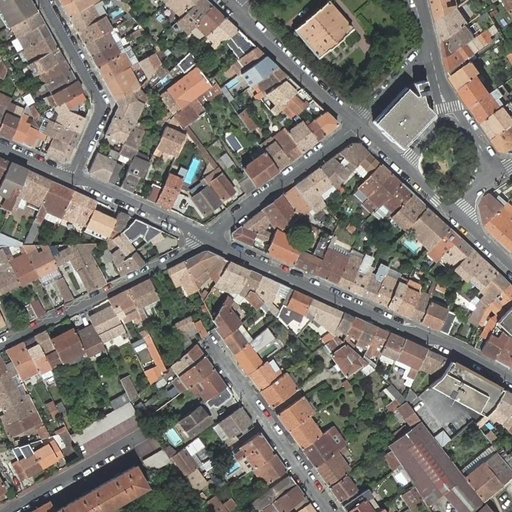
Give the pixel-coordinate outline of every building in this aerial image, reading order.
[(0,0),(0,4),(11,24),(36,10),(30,0),(0,0)] [(71,0),(62,5),(69,18),(94,4),(91,0),(71,0)] [(109,0),(117,9),(123,6),(117,0),(109,0)] [(167,0),(165,3),(180,18),(196,0),(167,0)] [(212,6),(205,0),(196,0),(180,18),(176,22),(188,33),(194,25),(212,6)] [(328,0),(327,0),(293,29),(294,30),(292,32),(292,33),(293,35),(295,35),(297,34),(318,59),(353,29),(328,0)] [(430,0),(436,23),(457,8),(455,0),(454,0),(430,0)] [(511,0),(503,0),(511,14),(511,0)] [(69,18),(76,31),(105,15),(106,15),(100,5),(102,4),(101,1),(100,1),(94,4),(69,18)] [(128,20),(133,17),(128,11),(123,6),(117,9),(128,20)] [(212,6),(194,25),(206,36),(224,18),(212,6)] [(436,23),(441,43),(467,25),(469,23),(461,11),(460,11),(457,8),(436,23)] [(483,19),(489,14),(486,9),(480,14),(483,19)] [(11,24),(10,25),(17,37),(43,22),(36,10),(11,24)] [(76,31),(84,44),(112,29),(105,15),(76,31)] [(238,30),(224,18),(206,36),(213,43),(211,45),(214,48),(224,41),(238,30)] [(43,22),(17,37),(24,49),(25,48),(50,34),(43,22)] [(476,38),(445,59),(448,72),(451,77),(467,66),(465,64),(462,66),(460,63),(492,40),(490,36),(499,30),(495,24),(476,38)] [(441,43),(445,59),(476,38),(467,25),(441,43)] [(84,44),(91,56),(115,42),(111,35),(118,31),(115,27),(112,29),(84,44)] [(231,52),(236,60),(256,47),(248,40),(246,37),(238,30),(224,41),(229,49),(231,52)] [(25,48),(32,61),(33,61),(57,47),(50,34),(25,48)] [(145,34),(128,43),(129,46),(131,49),(148,39),(145,34)] [(91,56),(97,68),(122,54),(131,49),(129,46),(123,49),(118,41),(115,42),(91,56)] [(30,72),(32,76),(39,72),(63,58),(57,47),(33,61),(37,68),(30,72)] [(236,60),(230,65),(232,67),(238,75),(240,74),(245,70),(265,56),(256,47),(236,60)] [(177,64),(183,72),(197,62),(190,52),(177,64)] [(155,53),(139,61),(140,64),(148,78),(154,71),(161,64),(155,53)] [(97,68),(104,81),(129,67),(122,54),(97,68)] [(245,70),(240,74),(249,86),(252,84),(277,66),(265,56),(245,70)] [(7,58),(2,61),(7,70),(10,75),(15,71),(7,58)] [(39,72),(45,83),(69,69),(63,58),(39,72)] [(129,67),(131,70),(140,64),(139,61),(129,67)] [(161,64),(154,71),(162,79),(168,73),(169,72),(161,64)] [(288,77),(277,66),(252,84),(258,93),(253,96),(257,100),(260,98),(288,77)] [(129,67),(104,81),(115,101),(132,91),(139,87),(140,87),(131,70),(129,67)] [(196,69),(168,89),(181,107),(209,87),(215,82),(212,77),(208,80),(198,67),(196,69)] [(51,94),(76,81),(69,69),(45,83),(51,94)] [(461,91),(461,92),(474,82),(472,79),(473,79),(470,74),(456,84),(461,91)] [(461,92),(472,108),(490,95),(477,76),(472,79),(474,82),(461,92)] [(300,88),(288,77),(260,98),(263,102),(269,97),(270,97),(277,103),(270,111),(273,115),(280,109),(283,106),(281,104),(300,88)] [(154,87),(146,80),(140,87),(139,87),(145,95),(154,87)] [(414,95),(405,87),(373,122),(400,148),(433,113),(424,105),(421,94),(427,92),(424,80),(413,83),(416,95),(414,95)] [(47,96),(53,107),(57,104),(82,91),(76,81),(51,94),(47,96)] [(221,89),(220,89),(216,83),(196,98),(201,105),(221,89)] [(113,116),(131,124),(133,125),(143,104),(145,95),(139,87),(132,91),(115,101),(118,106),(113,116)] [(472,108),(482,124),(501,110),(503,108),(505,107),(500,101),(499,102),(498,100),(506,94),(501,87),(490,95),(472,108)] [(312,99),(300,88),(281,104),(283,106),(280,109),(287,115),(291,119),(292,117),(296,114),(303,107),(312,99)] [(166,121),(169,117),(181,107),(168,89),(160,95),(172,111),(163,117),(166,121)] [(54,122),(79,133),(85,118),(68,111),(67,109),(86,99),(82,91),(57,104),(53,107),(51,108),(53,111),(55,110),(57,114),(54,122)] [(26,94),(22,96),(24,100),(26,104),(28,107),(32,105),(26,94)] [(176,112),(173,116),(179,124),(182,128),(185,125),(205,111),(201,105),(196,98),(181,108),(181,109),(176,112)] [(325,111),(312,99),(303,107),(313,119),(316,123),(323,134),(338,123),(325,111)] [(20,109),(9,104),(0,123),(0,133),(11,138),(26,104),(24,100),(20,109)] [(0,123),(9,104),(6,102),(4,107),(0,105),(0,123)] [(482,124),(492,140),(511,127),(511,125),(511,102),(505,107),(503,108),(501,110),(482,124)] [(26,104),(11,138),(23,143),(30,125),(25,123),(30,111),(28,107),(26,104)] [(32,105),(28,107),(30,111),(34,118),(38,116),(32,105)] [(68,111),(76,114),(76,112),(77,109),(77,106),(76,105),(67,109),(68,111)] [(234,109),(238,114),(244,110),(239,105),(234,109)] [(313,119),(303,107),(296,114),(305,125),(313,119)] [(244,110),(238,114),(249,131),(255,127),(244,110)] [(305,125),(296,114),(292,117),(297,124),(287,132),(302,152),(316,141),(307,129),(305,125)] [(287,115),(279,122),(283,126),(291,119),(287,115)] [(105,136),(123,143),(131,124),(113,116),(105,136)] [(176,156),(186,134),(183,129),(180,133),(174,130),(179,124),(173,116),(171,119),(165,126),(162,133),(160,137),(153,153),(159,156),(162,150),(176,156)] [(30,125),(23,143),(31,147),(35,137),(44,141),(45,139),(47,135),(38,131),(40,128),(34,118),(30,125)] [(45,130),(40,128),(38,131),(47,135),(72,147),(79,133),(54,122),(49,120),(45,130)] [(316,141),(323,134),(316,123),(307,129),(316,141)] [(133,158),(135,153),(143,135),(145,130),(134,126),(133,125),(131,124),(123,143),(119,151),(133,158)] [(186,134),(197,147),(205,157),(208,155),(185,125),(182,128),(183,129),(186,134)] [(499,151),(507,153),(511,149),(511,128),(511,127),(492,140),(499,151)] [(302,152),(287,132),(284,129),(281,131),(279,131),(276,134),(275,135),(272,138),(290,161),(302,152)] [(72,147),(47,135),(45,139),(55,143),(49,156),(65,162),(66,162),(72,147)] [(272,138),(271,137),(259,145),(261,148),(277,170),(290,161),(272,138)] [(351,143),(339,152),(352,165),(355,167),(358,163),(364,169),(370,174),(380,163),(375,158),(368,152),(359,143),(351,143)] [(255,187),(277,170),(261,148),(250,156),(254,160),(242,168),(248,176),(255,187)] [(339,152),(319,167),(335,188),(338,185),(352,170),(350,168),(352,165),(339,152)] [(120,187),(132,192),(140,175),(147,158),(135,153),(133,158),(131,162),(120,187)] [(96,154),(94,159),(104,164),(106,158),(96,154)] [(88,173),(106,181),(114,162),(117,157),(113,155),(112,158),(113,158),(111,161),(106,158),(104,164),(94,159),(88,172),(88,173)] [(208,155),(205,157),(214,169),(203,178),(207,184),(209,183),(222,200),(234,191),(208,155)] [(0,181),(9,162),(0,157),(0,181)] [(0,193),(5,196),(1,207),(9,211),(11,207),(27,170),(9,162),(0,181),(0,193)] [(106,181),(113,184),(122,165),(114,162),(106,181)] [(355,167),(353,168),(365,180),(370,174),(364,169),(358,163),(355,167)] [(357,188),(368,197),(391,173),(380,163),(370,174),(357,188)] [(335,188),(319,167),(306,177),(322,200),(336,189),(335,188)] [(50,181),(27,170),(11,207),(14,209),(16,205),(22,207),(26,199),(29,193),(36,196),(33,203),(39,205),(50,181)] [(155,203),(169,209),(177,191),(184,176),(180,175),(178,179),(171,176),(174,171),(170,170),(162,188),(155,203)] [(391,173),(368,197),(378,207),(382,204),(401,183),(391,173)] [(238,183),(246,194),(255,187),(248,176),(238,183)] [(322,200),(306,177),(288,190),(306,212),(322,200)] [(207,184),(203,178),(200,180),(202,183),(203,184),(196,190),(195,191),(191,198),(203,214),(220,201),(207,184)] [(57,216),(61,218),(63,213),(73,191),(50,181),(39,205),(34,219),(39,222),(41,217),(44,210),(57,216)] [(393,214),(412,193),(401,183),(382,204),(393,214)] [(145,199),(155,203),(162,188),(152,184),(145,199)] [(338,185),(335,188),(336,189),(339,194),(343,189),(338,185)] [(306,212),(288,190),(282,194),(299,215),(301,220),(308,229),(308,228),(309,225),(308,222),(307,223),(302,215),(306,212)] [(96,201),(73,191),(63,213),(66,214),(68,210),(78,214),(76,219),(86,223),(92,210),(96,201)] [(395,217),(407,228),(408,227),(427,207),(412,193),(393,214),(390,217),(392,220),(395,217)] [(504,207),(490,193),(483,198),(480,205),(485,227),(504,207)] [(282,194),(261,210),(270,224),(275,231),(276,230),(277,231),(285,226),(286,228),(291,225),(290,222),(296,218),(298,221),(299,222),(301,220),(299,215),(282,194)] [(368,197),(361,204),(371,214),(378,207),(368,197)] [(408,227),(430,248),(449,228),(427,207),(408,227)] [(511,214),(504,207),(485,227),(495,237),(511,218),(511,214)] [(57,216),(44,210),(41,217),(54,222),(57,216)] [(86,223),(85,226),(101,233),(99,238),(106,241),(109,234),(114,221),(92,210),(86,223)] [(261,210),(240,225),(271,239),(273,235),(268,232),(264,230),(270,224),(261,210)] [(128,216),(119,212),(114,221),(109,234),(112,235),(113,234),(114,235),(116,231),(118,232),(125,225),(128,216)] [(511,218),(495,237),(511,252),(511,251),(511,218)] [(39,222),(34,219),(29,229),(23,243),(23,245),(29,245),(39,222)] [(133,224),(121,232),(114,237),(112,235),(109,234),(106,241),(105,244),(107,249),(115,244),(121,251),(116,255),(112,250),(109,252),(112,258),(116,266),(135,250),(130,243),(140,235),(144,237),(143,238),(146,243),(162,231),(155,228),(135,219),(133,224)] [(363,223),(357,228),(361,231),(362,232),(366,234),(368,235),(371,232),(363,223)] [(351,224),(346,229),(351,233),(356,228),(351,224)] [(271,239),(240,225),(231,232),(232,238),(249,246),(253,239),(259,242),(260,239),(269,243),(271,239)] [(101,233),(85,226),(82,231),(99,238),(101,233)] [(430,248),(440,258),(459,237),(449,228),(430,248)] [(291,264),(298,249),(301,244),(277,231),(276,230),(275,231),(273,235),(271,239),(269,243),(265,252),(291,264)] [(23,243),(0,233),(0,245),(6,245),(22,246),(23,245),(23,243)] [(159,236),(152,241),(156,245),(162,240),(159,236)] [(331,237),(321,259),(315,275),(335,284),(348,257),(330,249),(335,239),(331,237)] [(453,269),(455,267),(472,249),(459,237),(440,258),(453,269)] [(301,244),(299,247),(309,252),(310,249),(307,248),(308,244),(302,241),(301,244)] [(87,292),(96,288),(74,244),(67,244),(68,247),(52,255),(57,266),(69,260),(75,271),(77,270),(87,292)] [(96,288),(105,283),(89,251),(86,244),(76,244),(74,244),(96,288)] [(105,244),(99,248),(105,261),(112,258),(109,252),(107,249),(105,244)] [(8,261),(12,258),(6,245),(0,245),(1,248),(8,261)] [(62,277),(57,266),(52,255),(46,245),(42,245),(44,249),(33,255),(31,250),(26,253),(38,276),(43,286),(54,280),(66,303),(74,299),(62,277)] [(0,272),(0,294),(20,285),(8,261),(1,248),(0,248),(0,265),(3,271),(0,272)] [(430,248),(426,252),(436,262),(440,258),(430,248)] [(315,275),(321,259),(298,249),(291,264),(315,275)] [(468,278),(484,260),(472,249),(455,267),(468,278)] [(131,270),(146,263),(135,250),(116,266),(117,269),(120,276),(131,270)] [(364,256),(352,250),(350,254),(361,260),(364,256)] [(20,285),(38,276),(26,253),(26,251),(12,258),(8,261),(20,285)] [(223,258),(207,251),(203,251),(183,261),(196,286),(209,275),(207,273),(223,258)] [(350,254),(348,257),(335,284),(348,289),(358,267),(361,260),(350,254)] [(228,260),(223,258),(207,273),(209,275),(215,282),(228,260)] [(215,282),(213,284),(228,292),(238,293),(242,286),(249,270),(228,260),(215,282)] [(470,281),(479,290),(497,272),(484,260),(468,278),(464,282),(467,285),(470,281)] [(196,286),(183,261),(167,269),(173,282),(174,285),(182,282),(187,293),(197,288),(196,286)] [(358,267),(348,289),(360,295),(370,273),(372,268),(368,266),(366,271),(358,267)] [(388,268),(385,275),(398,281),(401,274),(388,268)] [(261,275),(249,270),(242,286),(238,293),(244,297),(256,309),(260,305),(263,303),(257,296),(254,292),(261,275)] [(484,309),(508,283),(497,272),(479,290),(484,295),(475,306),(477,307),(467,320),(476,325),(477,323),(484,309)] [(360,295),(373,301),(383,279),(370,273),(360,295)] [(278,283),(261,275),(254,292),(257,296),(263,303),(268,307),(267,308),(276,316),(279,311),(270,303),(278,283)] [(373,301),(386,307),(398,283),(398,281),(385,275),(383,279),(373,301)] [(158,298),(149,278),(126,290),(141,320),(143,325),(148,322),(141,307),(158,298)] [(407,316),(420,322),(428,302),(434,289),(437,281),(434,279),(427,294),(418,291),(407,316)] [(394,310),(407,316),(418,291),(420,286),(407,281),(405,286),(394,310)] [(443,293),(446,286),(440,283),(437,281),(434,289),(443,293)] [(386,307),(394,310),(405,286),(398,283),(386,307)] [(473,347),(480,351),(495,322),(511,304),(511,286),(508,283),(484,309),(477,323),(481,325),(486,317),(491,309),(496,314),(494,317),(490,318),(480,335),(473,347)] [(282,285),(277,295),(284,298),(289,288),(282,285)] [(279,311),(276,316),(277,317),(287,328),(291,325),(294,321),(301,324),(304,315),(311,320),(314,317),(315,316),(306,310),(311,298),(289,288),(279,311)] [(141,320),(126,290),(114,296),(108,299),(111,305),(115,313),(121,309),(126,319),(133,316),(136,322),(141,320)] [(455,291),(451,300),(465,308),(469,303),(455,291)] [(228,292),(227,295),(231,299),(232,300),(238,293),(228,292)] [(244,297),(238,293),(232,300),(237,304),(244,297)] [(31,294),(26,297),(29,303),(30,304),(35,301),(31,294)] [(216,327),(214,328),(221,338),(234,327),(240,322),(232,312),(227,305),(231,299),(227,295),(212,320),(216,327)] [(333,308),(311,298),(306,310),(315,316),(314,317),(331,332),(321,339),(325,344),(336,336),(333,333),(335,328),(343,312),(333,308)] [(237,304),(232,300),(231,299),(227,305),(232,312),(238,306),(237,304)] [(35,301),(30,304),(37,317),(45,313),(38,300),(35,301)] [(420,322),(437,330),(446,310),(428,302),(420,322)] [(30,304),(21,308),(28,322),(37,317),(30,304)] [(480,351),(493,358),(507,337),(511,329),(511,328),(511,304),(495,322),(480,351)] [(115,313),(111,305),(88,317),(91,323),(101,342),(119,333),(123,339),(127,337),(115,313)] [(437,330),(447,334),(456,314),(446,310),(437,330)] [(353,317),(343,312),(335,328),(333,333),(336,336),(339,331),(346,333),(353,317)] [(189,316),(171,325),(185,353),(192,347),(187,336),(197,331),(189,316)] [(364,322),(353,317),(346,333),(350,335),(357,339),(364,322)] [(200,321),(194,324),(197,331),(201,339),(206,335),(207,334),(200,321)] [(376,327),(364,322),(357,339),(362,341),(369,344),(376,327)] [(84,352),(87,358),(88,361),(92,359),(88,350),(97,346),(102,344),(101,342),(91,323),(74,332),(84,352)] [(234,327),(221,338),(233,354),(248,344),(252,340),(248,334),(243,338),(234,327)] [(377,359),(378,356),(380,353),(389,332),(376,327),(369,344),(367,347),(363,354),(361,357),(373,368),(374,364),(369,359),(372,356),(377,359)] [(74,332),(72,328),(49,339),(55,350),(61,362),(63,366),(80,358),(81,360),(87,358),(84,352),(74,332)] [(156,366),(144,372),(150,384),(162,373),(161,371),(165,369),(145,328),(139,332),(156,366)] [(49,339),(45,330),(34,336),(44,356),(49,367),(61,362),(55,350),(49,339)] [(380,353),(395,359),(395,358),(404,340),(389,332),(380,353)] [(346,333),(342,341),(345,344),(352,349),(353,347),(347,341),(350,335),(346,333)] [(44,356),(34,336),(23,341),(38,372),(39,373),(49,367),(44,356)] [(336,336),(325,344),(332,354),(345,344),(342,341),(337,337),(336,336)] [(493,358),(507,366),(511,357),(511,339),(507,337),(493,358)] [(426,349),(404,340),(395,358),(412,366),(409,371),(407,375),(413,378),(417,369),(426,349)] [(38,372),(23,341),(6,350),(12,362),(15,368),(21,380),(25,378),(38,372)] [(353,347),(352,349),(361,357),(363,354),(367,347),(369,344),(362,341),(358,349),(353,347)] [(102,344),(97,346),(103,357),(107,355),(102,344)] [(178,376),(204,356),(195,344),(192,347),(185,353),(181,356),(174,363),(170,366),(173,369),(175,367),(178,372),(176,373),(178,376)] [(248,344),(233,354),(247,375),(262,363),(260,361),(248,344)] [(345,344),(332,354),(330,355),(336,362),(332,365),(336,371),(340,369),(345,376),(360,365),(362,367),(367,373),(373,368),(361,357),(352,349),(345,344)] [(449,360),(426,349),(417,369),(420,371),(421,368),(439,376),(440,374),(449,360)] [(174,363),(181,356),(177,352),(169,358),(174,363)] [(189,386),(213,369),(204,356),(178,376),(174,379),(182,391),(189,386)] [(4,365),(0,357),(0,374),(14,369),(15,368),(12,362),(4,365)] [(262,363),(247,375),(259,391),(282,375),(278,370),(273,373),(267,364),(271,361),(269,358),(262,363)] [(395,359),(393,364),(409,371),(412,366),(395,358),(395,359)] [(455,362),(449,360),(440,374),(439,376),(429,385),(432,387),(446,395),(471,408),(484,416),(487,413),(492,408),(503,389),(490,382),(480,377),(469,370),(462,366),(455,362)] [(271,361),(267,364),(273,373),(278,370),(271,361)] [(49,367),(39,373),(42,379),(53,374),(49,367)] [(14,369),(0,374),(0,394),(15,387),(10,377),(17,374),(14,369)] [(208,398),(225,386),(213,369),(189,386),(194,393),(197,391),(201,388),(208,398)] [(112,371),(108,373),(113,384),(117,382),(112,371)] [(282,375),(259,391),(271,407),(297,389),(285,373),(282,375)] [(127,376),(119,379),(127,396),(128,398),(130,401),(137,395),(127,376)] [(174,379),(170,382),(179,394),(182,391),(174,379)] [(341,383),(345,389),(350,385),(346,379),(341,383)] [(394,409),(396,408),(405,401),(404,399),(402,397),(390,384),(386,388),(395,399),(391,402),(385,406),(390,412),(393,410),(394,409)] [(230,396),(231,393),(225,386),(208,398),(204,401),(209,407),(212,405),(213,406),(217,406),(230,396)] [(0,394),(0,403),(4,411),(22,401),(21,398),(15,387),(0,394)] [(201,388),(197,391),(204,401),(208,398),(201,388)] [(404,399),(405,401),(407,404),(416,396),(408,389),(404,399)] [(511,404),(511,394),(503,389),(492,408),(487,413),(491,416),(492,418),(499,421),(501,422),(511,404)] [(126,394),(110,403),(113,410),(129,401),(130,401),(128,398),(127,396),(126,394)] [(302,396),(276,415),(288,431),(307,417),(313,412),(302,396)] [(5,414),(0,416),(0,418),(4,428),(10,424),(15,434),(33,425),(26,410),(34,406),(30,398),(22,401),(4,411),(5,414)] [(53,401),(46,405),(53,420),(60,416),(59,413),(55,405),(53,401)] [(80,429),(70,435),(77,447),(135,413),(134,411),(129,401),(113,410),(91,423),(80,429)] [(396,408),(394,409),(397,412),(399,411),(411,427),(419,420),(416,416),(407,404),(405,401),(396,408)] [(61,402),(55,405),(59,413),(60,416),(62,419),(68,416),(61,402)] [(511,404),(501,422),(506,429),(509,424),(511,419),(511,404)] [(200,408),(197,406),(177,421),(189,437),(210,421),(201,408),(200,408)] [(234,435),(251,423),(240,406),(217,422),(227,436),(223,438),(226,442),(235,436),(234,435)] [(394,409),(393,410),(405,426),(391,436),(394,440),(408,429),(411,427),(399,411),(397,412),(394,409)] [(483,417),(476,423),(478,427),(491,416),(487,413),(484,416),(483,417)] [(307,417),(288,431),(301,449),(320,435),(307,417)] [(408,429),(394,440),(387,445),(391,450),(397,460),(400,464),(414,485),(422,497),(427,506),(442,494),(457,511),(475,511),(485,504),(482,500),(463,476),(460,472),(459,471),(441,447),(438,444),(432,437),(419,420),(411,427),(408,429)] [(217,422),(214,425),(223,438),(227,436),(217,422)] [(10,424),(4,428),(8,438),(15,434),(10,424)] [(36,430),(41,439),(50,437),(44,425),(36,430)] [(320,435),(301,449),(314,468),(335,452),(344,445),(340,440),(332,447),(326,439),(334,432),(330,427),(320,435)] [(490,430),(485,435),(490,442),(496,438),(490,430)] [(244,455),(264,440),(258,432),(238,446),(241,449),(236,453),(237,455),(235,457),(237,460),(244,455)] [(340,440),(334,432),(326,439),(332,447),(340,440)] [(438,432),(432,437),(438,444),(441,447),(450,439),(445,433),(438,432)] [(173,459),(185,476),(195,469),(198,467),(190,456),(194,453),(204,446),(201,442),(197,437),(171,456),(173,459)] [(40,439),(27,443),(33,453),(12,465),(19,476),(29,470),(31,474),(41,468),(52,461),(50,458),(60,452),(53,441),(44,447),(40,439)] [(256,465),(273,453),(264,440),(244,455),(246,457),(249,455),(256,465)] [(491,443),(477,455),(480,460),(481,461),(496,448),(491,443)] [(335,452),(314,468),(327,485),(349,469),(339,456),(347,449),(344,445),(335,452)] [(497,450),(496,448),(481,461),(483,462),(501,485),(511,475),(511,471),(496,452),(497,450)] [(511,471),(511,451),(508,455),(501,448),(497,450),(496,452),(511,471)] [(149,473),(169,461),(170,461),(168,458),(164,452),(162,449),(142,460),(149,473)] [(397,460),(391,450),(385,455),(394,469),(396,467),(400,464),(397,460)] [(62,455),(60,452),(50,458),(52,461),(62,455)] [(202,464),(194,453),(190,456),(198,467),(202,464)] [(256,465),(252,468),(262,484),(264,482),(265,484),(286,470),(273,453),(256,465)] [(477,455),(459,471),(460,472),(463,476),(481,461),(480,460),(477,455)] [(482,500),(501,485),(483,462),(481,461),(463,476),(482,500)] [(54,511),(48,502),(30,511),(102,511),(146,487),(134,466),(120,474),(119,473),(119,474),(116,476),(116,475),(115,476),(115,477),(88,492),(87,491),(86,492),(87,493),(84,495),(83,494),(82,494),(83,495),(58,509),(58,508),(57,509),(57,510),(54,511)] [(185,476),(183,477),(196,492),(206,484),(195,469),(185,476)] [(29,470),(19,476),(21,479),(31,474),(29,470)] [(263,508),(296,484),(289,475),(257,499),(260,503),(254,507),(258,511),(263,508)] [(345,476),(328,488),(339,502),(356,491),(345,476)] [(284,511),(293,505),(305,497),(296,484),(263,508),(265,511),(270,508),(272,511),(284,511)] [(409,506),(422,497),(414,485),(401,494),(409,506)] [(359,493),(341,506),(345,511),(376,511),(379,510),(364,490),(359,493)] [(214,496),(205,503),(211,511),(228,511),(236,506),(230,498),(221,505),(214,496)] [(297,511),(309,503),(305,497),(293,505),(297,511)] [(297,511),(296,511),(295,511),(315,511),(309,503),(297,511)]
